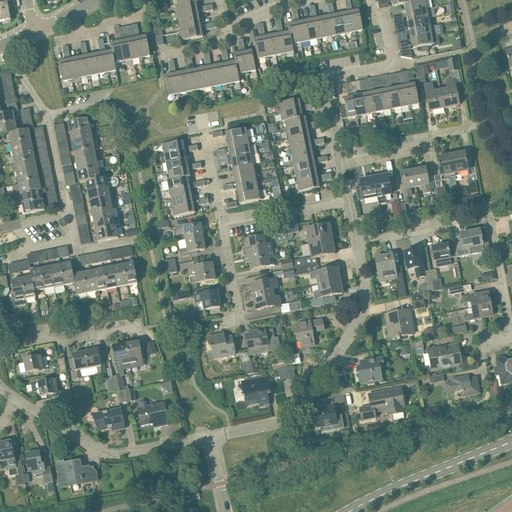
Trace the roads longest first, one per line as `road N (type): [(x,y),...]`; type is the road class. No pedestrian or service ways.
road 1 (residential): [(209,437),(302,410),(362,318),(357,241)]
road 2 (residential): [(511,332),(489,217),(479,208),(446,215),(431,228),(357,241)]
road 3 (residential): [(340,165),(323,78),(394,65),(386,26),(368,0)]
road 4 (residential): [(209,437),(115,454),(16,398)]
road 5 (tertiary): [(352,511),(511,444)]
road 6 (residential): [(0,229),(66,216),(48,115)]
road 7 (residential): [(0,351),(140,329)]
road 8 (residential): [(340,165),(469,127)]
road 9 (residential): [(220,219),(348,202)]
